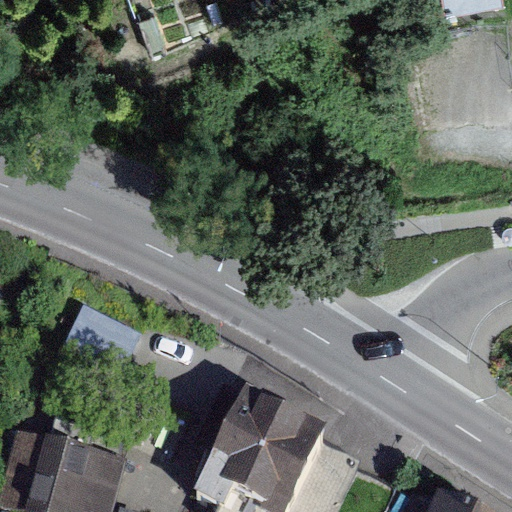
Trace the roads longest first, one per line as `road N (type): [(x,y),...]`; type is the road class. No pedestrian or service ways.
road 1 (tertiary): [(0,196),(365,365)]
road 2 (residential): [(511,276),(456,283),(365,365)]
road 3 (tertiary): [(365,365),(511,462)]
